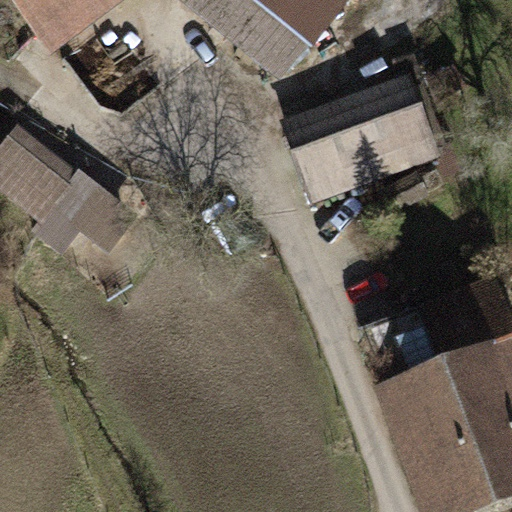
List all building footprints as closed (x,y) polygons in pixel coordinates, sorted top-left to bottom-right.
[(3,0),(51,62),(132,0),(3,0)] [(349,0),(175,0),(282,84),(349,0)] [(102,105),(154,82),(142,55),(90,77),(102,105)] [(442,166),(405,77),(285,127),(322,216),(442,166)] [(0,148),(0,193),(39,224),(31,234),(61,258),(80,234),(109,256),(138,219),(79,172),(77,174),(17,127),(0,148)] [(453,385),(391,407),(427,511),(511,511),(511,311),(501,281),(425,307),(453,385)]
